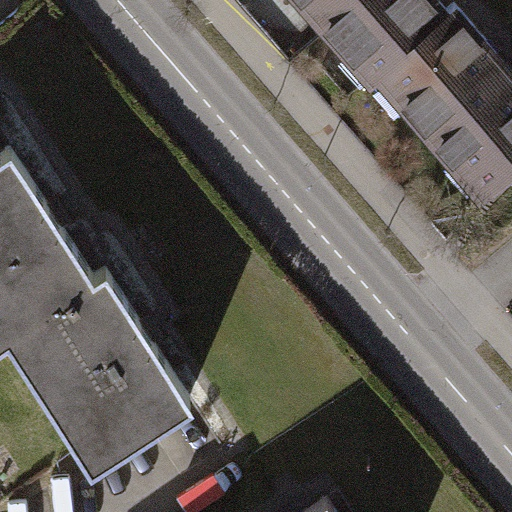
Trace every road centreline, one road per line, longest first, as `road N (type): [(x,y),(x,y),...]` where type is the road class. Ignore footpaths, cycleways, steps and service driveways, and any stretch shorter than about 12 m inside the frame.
road 1 (secondary): [(511,455),(117,0)]
road 2 (unknown): [(109,511),(212,448)]
